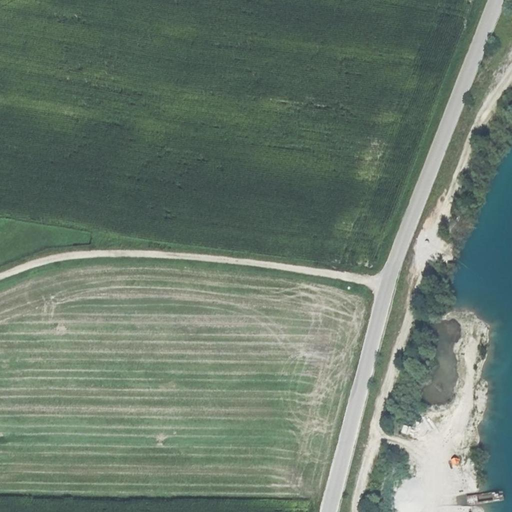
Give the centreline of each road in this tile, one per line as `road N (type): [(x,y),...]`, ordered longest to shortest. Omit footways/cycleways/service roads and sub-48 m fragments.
road 1 (unclassified): [(494,0),(388,289),(331,511)]
road 2 (track): [(0,276),(67,255),(151,252),(259,262),(388,289)]
